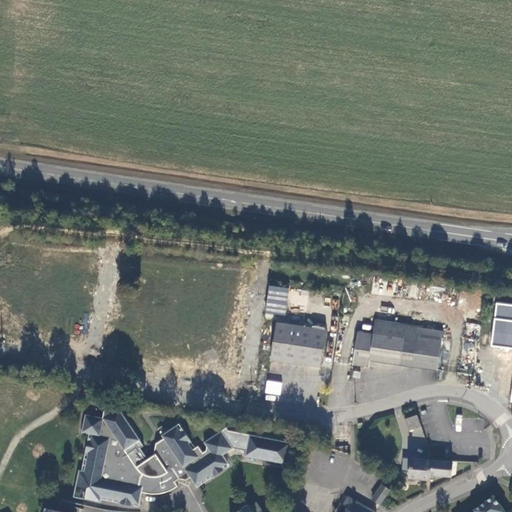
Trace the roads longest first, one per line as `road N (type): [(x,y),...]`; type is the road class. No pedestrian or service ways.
road 1 (primary): [(511,243),(0,166)]
road 2 (residential): [(327,417),(448,391),(493,410),(511,434)]
road 3 (residential): [(101,375),(243,405)]
road 4 (unknown): [(297,304),(329,322),(329,361),(300,415)]
